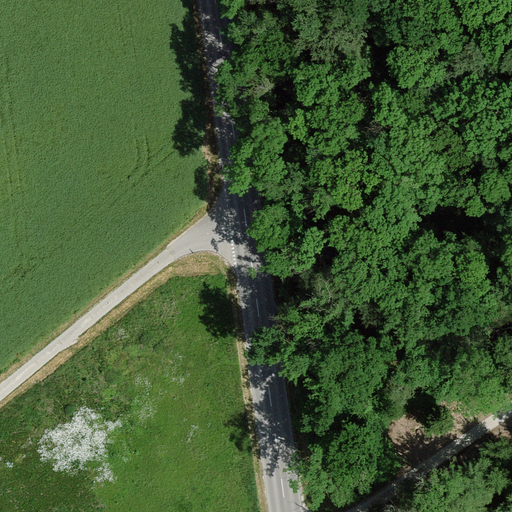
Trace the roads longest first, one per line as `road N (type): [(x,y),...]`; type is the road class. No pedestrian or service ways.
road 1 (tertiary): [(285,511),(213,0)]
road 2 (track): [(0,393),(240,197)]
road 3 (track): [(348,511),(511,399)]
